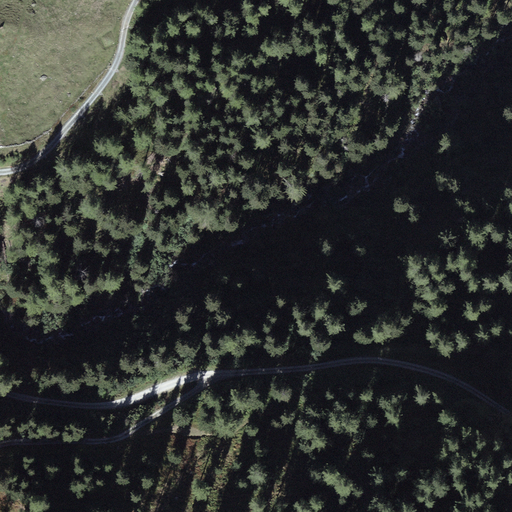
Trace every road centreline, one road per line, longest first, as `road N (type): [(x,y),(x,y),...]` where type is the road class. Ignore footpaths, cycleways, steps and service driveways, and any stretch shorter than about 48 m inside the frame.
road 1 (track): [(225,373),(105,440),(0,444)]
road 2 (track): [(225,373),(100,406),(0,392)]
road 3 (track): [(0,173),(13,172),(88,94),(130,0)]
road 4 (track): [(393,362),(225,373)]
road 5 (track): [(511,414),(444,374),(393,362)]
